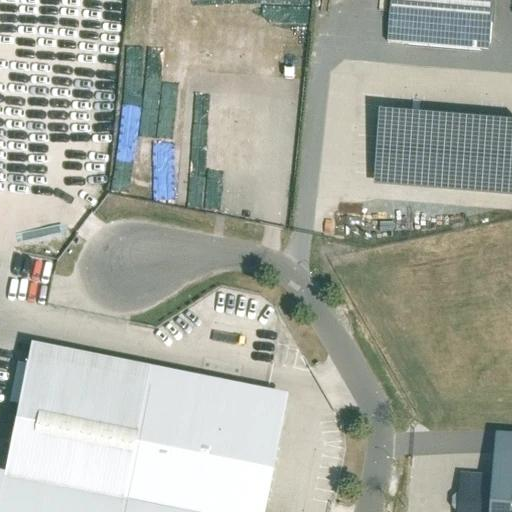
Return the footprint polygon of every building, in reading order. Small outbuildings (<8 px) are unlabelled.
[(492,0),(393,0),(391,42),(489,49),(492,0)] [(202,109),(201,159),(250,160),(251,110),(202,109)] [(511,185),(511,124),(381,114),(376,174),(511,185)] [(240,511),(260,414),(24,365),(0,480),(0,479),(0,511),(240,511)] [(511,511),(511,458),(499,458),(497,482),(463,480),(462,496),(456,499),(455,508),(458,511),(511,511)]
